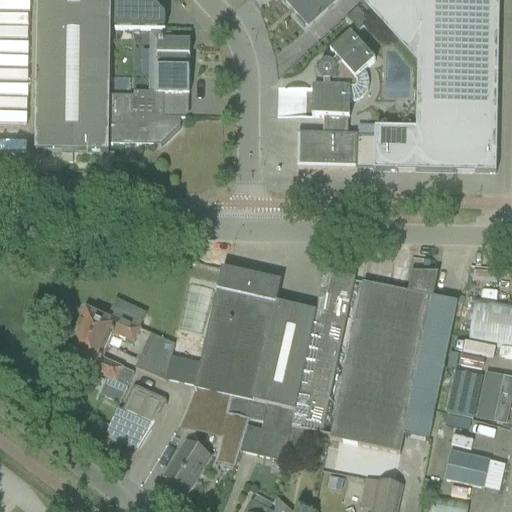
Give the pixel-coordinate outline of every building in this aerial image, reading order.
[(133,100),(132,100),(109,99),(109,0),(36,0),(34,155),(108,156),(108,148),(161,149),(180,131),(180,123),(184,123),(184,122),(133,121),(133,100)] [(113,0),(113,33),(164,33),(164,19),(146,0),(113,0)] [(322,17),(341,0),(273,0),(275,1),(275,0),(279,0),(296,19),(294,21),(303,30),(305,28),(307,31),(322,17)] [(495,176),(497,42),(497,0),(368,0),(361,7),(416,68),(415,133),(374,132),(374,140),(356,140),(357,139),(347,139),(323,138),(296,137),(296,139),(299,139),(299,155),(296,155),(299,171),(297,171),(297,173),(311,170),(311,173),(325,170),(326,173),(340,171),(340,174),(354,171),(354,174),(356,174),(356,172),(373,173),(373,174),(495,176)] [(358,34),(368,25),(356,11),(346,21),(358,34)] [(184,98),(188,98),(188,74),(187,74),(187,61),(189,61),(189,45),(170,45),(170,37),(150,37),(149,96),(132,95),(132,100),(133,100),(133,121),(184,122),(184,98)] [(348,122),(349,105),(353,105),(356,104),(360,103),(363,101),(366,98),(367,95),(369,91),(369,87),(369,84),(368,80),(366,77),(363,74),(374,64),(349,37),(329,55),(337,63),(332,67),(329,66),(327,66),(324,66),(321,67),(319,69),(318,71),(317,74),(317,77),(317,79),(319,82),(321,84),(323,85),(323,91),(312,91),(311,121),(323,121),(323,138),(347,139),(347,122),(348,122)] [(220,273),(215,293),(203,350),(199,368),(194,389),(193,394),(232,403),(267,410),(293,416),(315,316),(274,307),(279,286),(220,273)] [(360,288),(353,287),(354,282),(324,275),(315,316),(293,416),(289,432),(305,435),(320,438),(320,437),(329,439),(334,416),(325,414),(346,319),(354,320),(360,288)] [(428,444),(455,316),(456,306),(432,301),(437,276),(410,276),(406,296),(361,287),(361,288),(360,288),(354,320),(334,416),(329,439),(330,439),(329,443),(400,458),(403,439),(428,444)] [(511,307),(476,303),(470,344),(511,349),(511,307)] [(84,313),(73,337),(105,351),(111,338),(132,348),(139,333),(107,319),(105,323),(84,313)] [(132,378),(100,364),(105,351),(73,337),(63,360),(84,369),(82,373),(105,383),(98,400),(118,409),(132,378)] [(199,368),(203,350),(175,343),(174,348),(150,338),(144,350),(171,362),(171,361),(199,368)] [(194,389),(199,368),(171,361),(171,362),(144,350),(134,372),(165,385),(165,383),(194,389)] [(455,375),(446,417),(472,422),(481,380),(455,375)] [(130,393),(120,415),(115,413),(101,445),(127,468),(165,408),(163,404),(134,391),(130,393)] [(193,394),(177,433),(178,433),(179,431),(220,441),(214,467),(216,467),(216,466),(233,470),(233,471),(234,472),(238,456),(246,431),(248,425),(227,420),(232,403),(193,394)] [(264,425),(267,410),(232,403),(229,417),(264,425)] [(289,432),(293,416),(267,410),(264,425),(262,434),(287,440),(289,432)] [(283,461),(287,440),(262,434),(246,431),(238,456),(284,466),(285,462),(283,461)] [(174,465),(163,482),(188,498),(211,462),(186,446),(174,465)] [(445,482),(482,491),(489,464),(451,455),(445,482)] [(398,511),(403,489),(366,482),(360,510),(370,511),(398,511)] [(467,511),(468,505),(435,499),(433,498),(430,511),(467,511)] [(267,511),(254,505),(250,503),(245,511),(267,511)] [(286,511),(276,503),(274,511),(286,511)]
